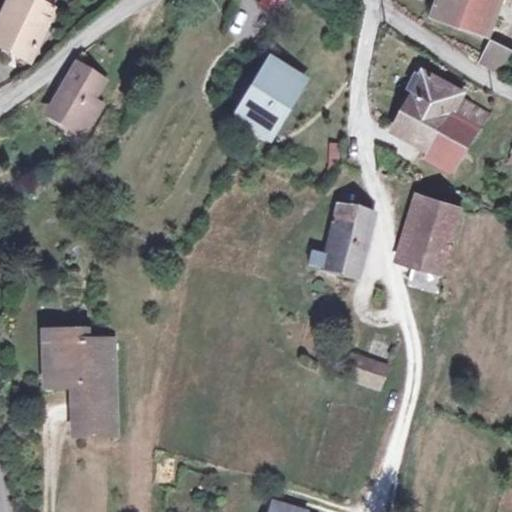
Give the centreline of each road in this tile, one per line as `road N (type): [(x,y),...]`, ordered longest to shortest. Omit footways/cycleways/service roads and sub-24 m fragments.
road 1 (residential): [(379,9),(366,141),(387,214),(386,277),(408,341),(412,390),(378,511)]
road 2 (residential): [(152,0),(0,111)]
road 3 (unclassified): [(379,9),(511,85)]
